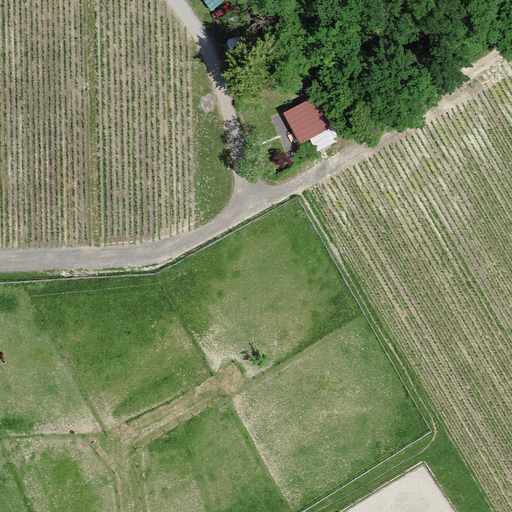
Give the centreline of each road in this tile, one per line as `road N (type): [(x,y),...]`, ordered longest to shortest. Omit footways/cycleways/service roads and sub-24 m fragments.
road 1 (track): [(253,208),(486,81),(511,55)]
road 2 (track): [(0,261),(158,252),(253,208)]
road 3 (track): [(253,208),(214,63),(174,0)]
